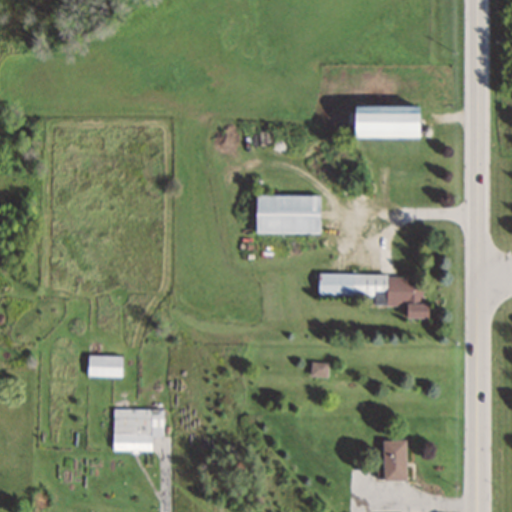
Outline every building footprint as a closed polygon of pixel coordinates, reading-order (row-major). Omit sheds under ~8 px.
[(417,106),(348,106),(348,137),(417,137),(417,106)] [(320,195),(252,194),(252,232),(320,233),(320,195)] [(316,295),(373,296),(373,305),(404,305),(403,318),(425,318),(426,285),(407,285),(407,274),(316,273),(316,295)] [(120,376),(120,355),(85,355),(86,376),(120,376)] [(310,375),(325,375),(325,363),(310,363),(310,375)] [(151,450),(151,436),(162,436),(162,408),(111,408),(111,450),(151,450)] [(404,440),(381,440),(381,480),(404,480),(404,440)]
